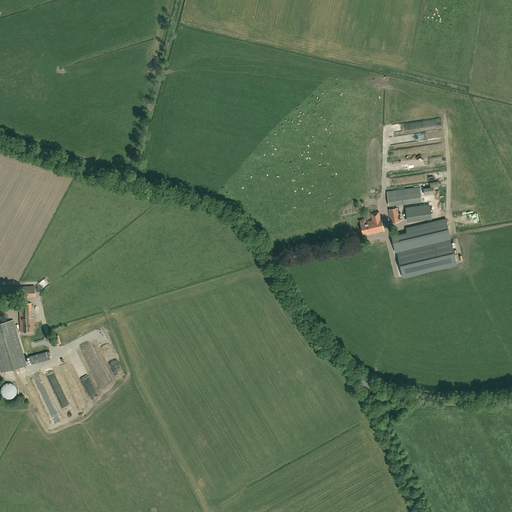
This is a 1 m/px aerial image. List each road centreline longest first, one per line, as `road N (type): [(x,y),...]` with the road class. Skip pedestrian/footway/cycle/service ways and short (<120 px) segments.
road 1 (unclassified): [(362,380),(323,339),(239,219),(0,140)]
road 2 (unclassified): [(362,380),(432,399),(511,396)]
road 3 (unclassified): [(421,511),(362,380)]
